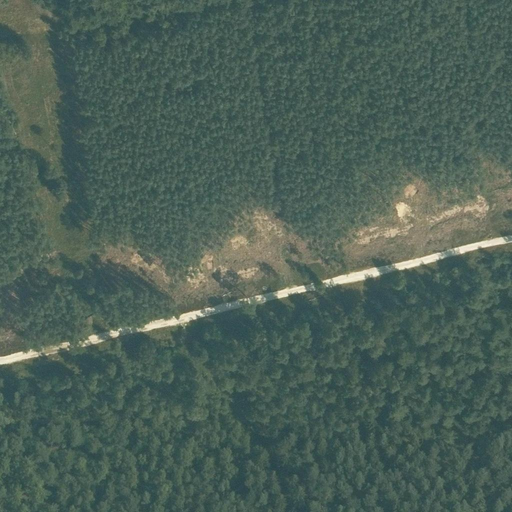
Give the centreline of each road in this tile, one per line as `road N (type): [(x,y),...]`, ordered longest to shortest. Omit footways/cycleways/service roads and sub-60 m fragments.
road 1 (track): [(0,361),(511,237)]
road 2 (track): [(200,511),(264,457),(286,511)]
